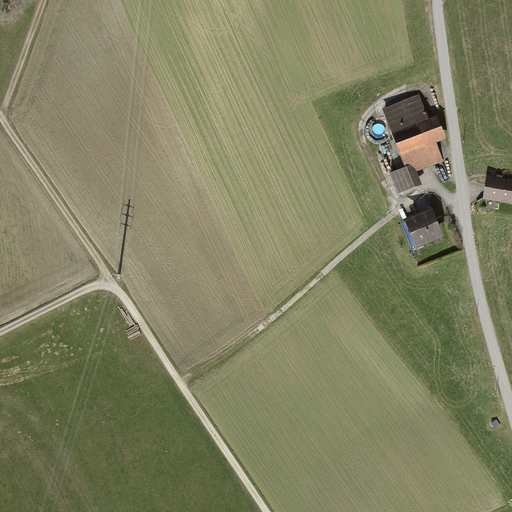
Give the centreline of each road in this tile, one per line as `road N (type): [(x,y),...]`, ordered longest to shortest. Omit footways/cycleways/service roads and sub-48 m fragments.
road 1 (track): [(264,511),(3,118)]
road 2 (tertiary): [(511,410),(474,271),(438,0)]
road 3 (track): [(463,201),(426,189),(267,324),(181,385)]
road 4 (track): [(3,118),(44,0)]
road 5 (track): [(0,336),(109,280)]
